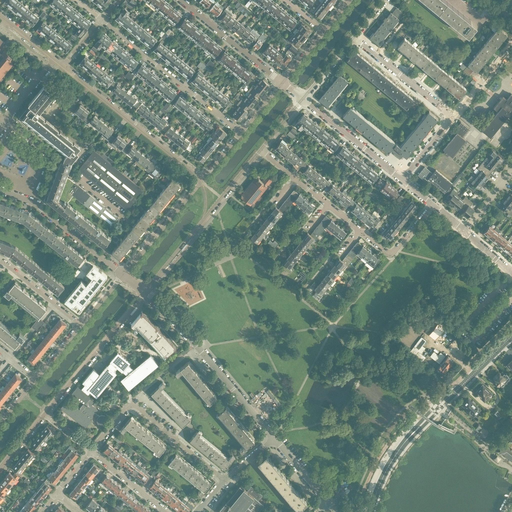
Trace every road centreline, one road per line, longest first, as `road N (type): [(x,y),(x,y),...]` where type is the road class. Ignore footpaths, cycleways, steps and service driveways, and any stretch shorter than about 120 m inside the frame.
road 1 (tertiary): [(369,511),(406,440),(511,335)]
road 2 (residential): [(272,437),(144,291)]
road 3 (residential): [(144,291),(261,150)]
road 4 (residential): [(240,132),(101,21)]
road 5 (residential): [(201,179),(64,66)]
road 6 (residential): [(45,412),(144,291)]
road 7 (residential): [(122,275),(41,207),(0,189)]
road 8 (residential): [(180,0),(282,82)]
road 9 (residential): [(303,99),(401,180)]
road 10 (residential): [(452,117),(355,37)]
road 11 (residential): [(224,480),(131,405)]
